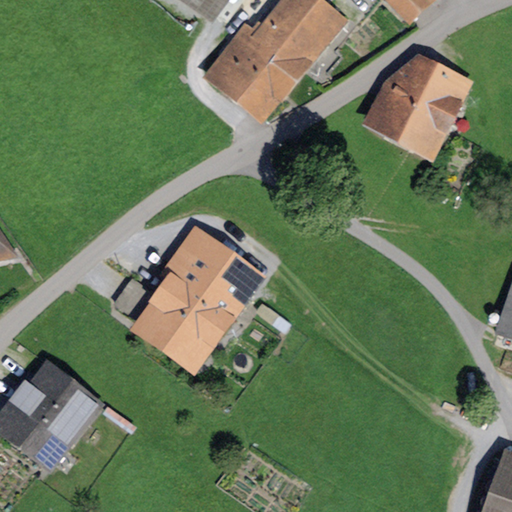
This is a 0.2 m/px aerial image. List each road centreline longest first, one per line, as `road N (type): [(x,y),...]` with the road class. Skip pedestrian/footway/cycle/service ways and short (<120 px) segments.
road 1 (unclassified): [(232,162),(344,220),(435,286),(511,416)]
road 2 (residential): [(232,162),(506,0)]
road 3 (residential): [(0,340),(105,244),(232,162)]
